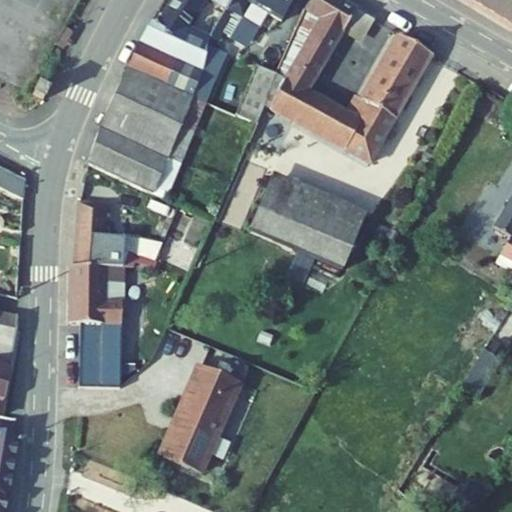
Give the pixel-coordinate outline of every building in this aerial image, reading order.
[(237,0),(181,0),(160,33),(151,31),(129,76),(169,92),(179,68),(205,79),(211,45),(189,35),(213,0),(223,0),(233,6),(237,0)] [(303,0),(237,0),(233,6),(227,17),(245,27),(255,13),(285,31),(303,0)] [(375,26),(330,0),(318,0),(306,24),(317,30),(313,37),(308,34),(301,46),(307,49),(288,81),(291,82),(286,92),(278,88),(269,108),(329,144),(349,111),(314,91),(346,38),(363,47),(375,26)] [(511,0),(474,0),(472,4),(511,26),(511,0)] [(350,112),(349,111),(329,144),(373,170),(436,61),(402,42),(367,100),(370,103),(361,118),(350,112)] [(184,130),(205,79),(179,68),(169,92),(129,76),(102,138),(90,173),(155,199),(168,167),(180,139),(184,130)] [(259,130),(269,108),(278,88),(257,79),(237,120),(259,130)] [(49,98),(39,94),(34,103),(44,109),(49,98)] [(361,118),(370,103),(367,100),(360,95),(350,112),(361,118)] [(256,137),(259,130),(237,120),(235,127),(256,137)] [(198,135),(184,130),(180,139),(194,145),(198,135)] [(194,145),(180,139),(168,167),(182,172),(194,145)] [(0,185),(25,192),(30,174),(0,166),(0,185)] [(319,197),(276,177),(249,235),(296,256),(319,197)] [(368,219),(319,197),(296,256),(342,277),(368,219)] [(115,214),(85,213),(77,270),(124,272),(129,258),(135,247),(111,244),(115,214)] [(511,216),(502,235),(511,241),(511,255),(507,264),(511,266),(511,216)] [(147,261),(129,258),(124,272),(124,274),(145,276),(147,261)] [(123,330),(124,274),(124,272),(77,270),(70,269),(69,339),(80,339),(106,339),(106,329),(123,330)] [(0,428),(1,429),(23,328),(23,312),(0,306),(0,428)] [(511,353),(511,326),(491,360),(503,368),(511,353)] [(123,357),(123,330),(106,329),(106,339),(80,339),(81,357),(123,357)] [(243,395),(197,377),(185,410),(190,412),(166,468),(208,484),(215,465),(222,447),(243,395)] [(190,412),(185,410),(162,466),(166,468),(190,412)] [(0,507),(8,511),(19,449),(0,445),(0,507)] [(234,451),(222,447),(215,465),(226,470),(234,451)]
